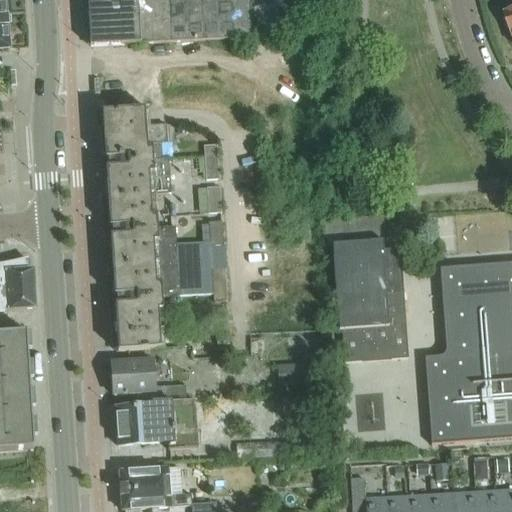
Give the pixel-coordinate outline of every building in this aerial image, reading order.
[(87,0),(90,49),(128,47),(251,40),(249,0),(87,0)] [(8,27),(0,27),(0,51),(10,50),(7,29),(8,29),(8,27)] [(103,131),(102,132),(102,141),(103,155),(104,168),(105,181),(106,195),(107,209),(107,221),(108,234),(109,248),(110,261),(111,274),(112,288),(113,301),(114,314),(114,327),(115,341),(116,354),(151,352),(160,351),(157,313),(162,313),(161,300),(179,298),(214,296),(213,288),(212,279),(212,271),(225,270),(224,250),(211,251),(210,244),(176,246),(174,230),(157,231),(156,218),(151,218),(150,197),(171,196),(170,184),(168,161),(162,161),(161,146),(167,145),(166,127),(145,129),(103,131)] [(204,149),(204,157),(217,156),(217,148),(204,149)] [(204,157),(205,166),(218,165),(217,156),(204,157)] [(205,166),(206,174),(218,173),(218,165),(205,166)] [(219,182),(218,173),(206,174),(206,183),(219,182)] [(207,191),(207,199),(220,198),(220,190),(207,191)] [(207,199),(208,208),(221,207),(220,198),(207,199)] [(221,207),(208,208),(208,217),(221,216),(221,207)] [(331,223),(322,224),(324,248),(385,243),(384,229),(383,220),(331,223)] [(209,225),(210,234),(222,233),(222,224),(209,225)] [(210,234),(210,242),(223,241),(222,233),(210,234)] [(223,241),(210,242),(210,244),(211,251),(224,250),(223,241)] [(408,361),(400,251),(383,252),(382,245),(382,243),(332,247),(344,366),(408,361)] [(4,312),(24,311),(36,310),(35,295),(33,272),(27,272),(25,261),(1,266),(1,265),(0,265),(0,313),(4,313),(4,312)] [(445,359),(425,360),(430,446),(511,440),(511,266),(439,272),(445,359)] [(212,271),(212,279),(225,278),(225,270),(212,271)] [(212,279),(213,288),(226,287),(225,278),(212,279)] [(214,296),(227,295),(226,287),(213,288),(214,296)] [(227,295),(214,296),(214,305),(227,304),(227,295)] [(296,332),(294,301),(264,303),(267,334),(296,332)] [(214,313),(215,321),(228,320),(227,312),(214,313)] [(215,321),(216,330),(229,329),(228,320),(215,321)] [(216,330),(216,338),(229,337),(229,329),(216,330)] [(27,353),(26,334),(0,335),(0,453),(33,451),(33,450),(29,450),(28,441),(29,441),(28,431),(23,353),(27,353)] [(229,337),(216,338),(217,347),(230,346),(229,337)] [(114,398),(135,397),(136,409),(157,408),(157,405),(186,403),(185,388),(154,390),(152,362),(112,364),(114,398)] [(311,365),(277,367),(278,387),(312,385),(311,365)] [(195,402),(186,403),(157,405),(157,408),(136,409),(115,411),(117,448),(168,444),(168,452),(198,450),(195,402)] [(288,459),(288,444),(236,447),(236,461),(288,459)] [(508,461),(496,462),(497,475),(509,474),(508,461)] [(486,464),(473,465),(474,481),(487,480),(486,464)] [(448,466),(434,467),(436,484),(449,483),(448,466)] [(428,467),(416,467),(416,478),(429,477),(428,467)] [(180,470),(168,470),(119,474),(121,511),(140,511),(170,510),(192,508),(191,506),(191,497),(182,498),(180,470)] [(404,470),(394,470),(394,480),(404,480),(404,470)] [(352,503),(365,502),(364,481),(351,482),(352,503)] [(297,499),(287,493),(282,503),(292,509),(297,499)] [(511,511),(511,493),(496,494),(496,511),(511,511)] [(474,496),(475,511),(496,511),(496,494),(474,496)] [(452,497),(453,511),(475,511),(474,496),(452,497)] [(431,498),(431,511),(453,511),(452,497),(431,498)] [(409,500),(409,511),(431,511),(431,498),(409,500)] [(387,501),(387,511),(409,511),(409,500),(387,501)] [(387,511),(387,501),(365,502),(365,511),(387,511)]
